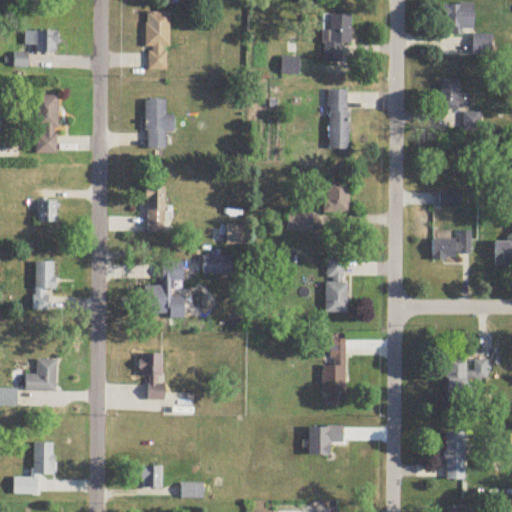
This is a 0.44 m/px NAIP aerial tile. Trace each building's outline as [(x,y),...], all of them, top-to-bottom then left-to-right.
[(472,6),(442,6),(442,31),(472,31),(472,6)] [(145,72),(168,72),(169,15),(146,14),(145,72)] [(342,47),(351,47),(351,17),(325,17),(324,64),(342,65),(342,47)] [(25,54),(57,54),(57,33),(25,33),(25,54)] [(472,56),(491,56),(491,37),(472,37),(472,56)] [(299,58),(280,58),(280,77),(299,77),(299,58)] [(439,111),(469,111),(469,95),(458,95),(458,81),(439,81),(439,111)] [(347,92),(327,92),(327,151),(347,151),(347,92)] [(57,97),(35,97),(35,155),(57,155),(57,97)] [(146,150),(165,150),(164,134),(173,134),(173,117),(165,117),(165,101),(145,102),(146,150)] [(325,216),(347,216),(347,183),(325,183),(325,216)] [(164,234),(164,189),(145,189),(145,234),(164,234)] [(459,194),(438,194),(438,208),(459,208),(459,194)] [(38,224),(56,224),(56,203),(38,203),(38,224)] [(287,234),(311,234),(311,216),(287,216),(287,234)] [(431,260),(470,260),(470,240),(431,240),(431,260)] [(511,243),(494,243),(494,268),(511,268),(511,243)] [(230,257),(202,257),(202,277),(230,277),(230,257)] [(162,263),(162,287),(144,288),(144,319),(184,319),(184,299),(170,299),(170,283),(183,282),(182,263),(162,263)] [(326,316),(346,316),(346,284),(343,284),(343,263),(326,263),(326,316)] [(54,293),(54,264),(34,264),(33,313),(48,313),(48,293),(54,293)] [(322,369),(322,397),(330,397),(330,406),(337,406),(337,398),(344,398),(345,341),(330,341),(329,369),(322,369)] [(163,403),(163,355),(140,355),(140,379),(147,379),(147,403),(163,403)] [(447,361),(447,400),(473,400),(473,382),(486,382),(486,361),(447,361)] [(24,394),(55,394),(55,363),(36,363),(36,378),(24,378),(24,394)] [(445,434),(445,482),(464,482),(464,434),(445,434)] [(52,446),(33,446),(33,478),(52,478),(52,446)] [(161,491),(161,469),(140,469),(140,491),(161,491)] [(203,487),(181,487),(181,500),(203,500),(203,487)]
